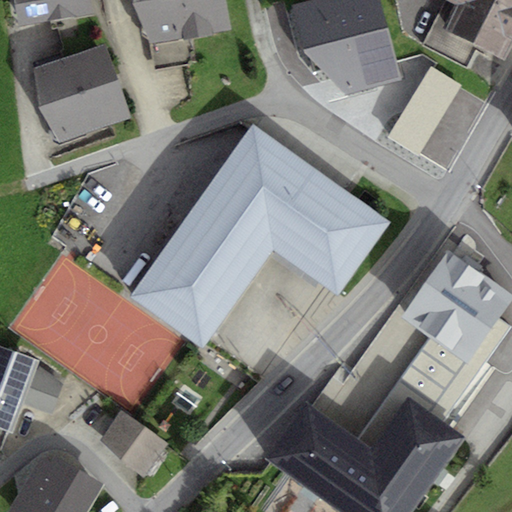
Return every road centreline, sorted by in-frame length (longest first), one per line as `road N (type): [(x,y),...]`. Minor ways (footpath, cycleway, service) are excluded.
road 1 (residential): [(447,209),(286,104),(245,109),(25,184)]
road 2 (tertiary): [(158,511),(396,274),(447,209)]
road 3 (unknown): [(115,0),(156,139)]
road 4 (tertiary): [(447,209),(511,97)]
